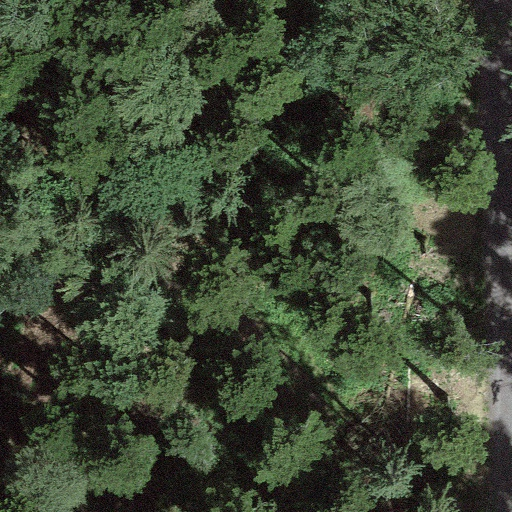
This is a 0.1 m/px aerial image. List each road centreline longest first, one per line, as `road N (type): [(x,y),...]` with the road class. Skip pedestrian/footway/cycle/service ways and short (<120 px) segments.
road 1 (track): [(503,511),(487,0)]
road 2 (track): [(362,0),(0,264)]
